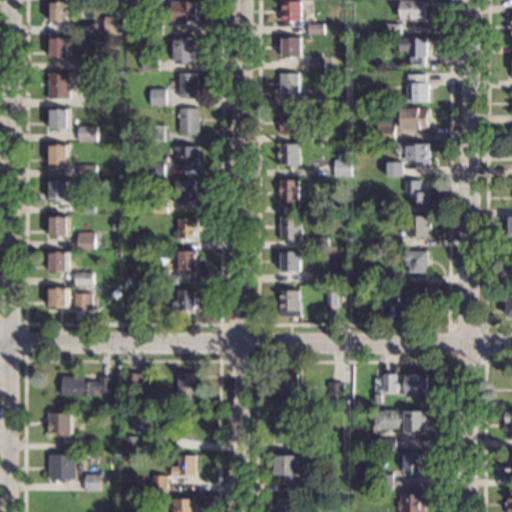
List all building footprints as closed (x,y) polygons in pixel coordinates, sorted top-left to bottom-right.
[(425,0),(425,1),(428,1),(428,7),(425,7),(425,19),(401,19),(401,0),(425,0)] [(68,22),(49,22),(50,1),(68,1),(68,22)] [(198,21),(171,21),(171,1),(198,1),(198,21)] [(301,21),(282,21),(282,1),(301,1),(301,21)] [(123,35),(104,34),(104,16),(124,16),(123,35)] [(162,35),(146,34),(147,23),(162,23),(162,35)] [(324,34),(308,34),(308,23),(324,23),(324,34)] [(401,34),(387,34),(387,23),(402,23),(401,34)] [(69,58),(50,58),(50,37),(69,37),(69,58)] [(196,37),(196,46),(199,46),(198,53),(195,53),(194,63),(174,63),(175,37),(196,37)] [(300,57),(281,57),(281,37),(300,37),(300,57)] [(428,46),(427,46),(427,57),(425,57),(424,66),(410,66),(410,51),(400,51),(400,37),(428,38),(428,46)] [(377,45),(372,49),(367,46),(369,40),(375,40),(377,45)] [(94,70),(78,70),(79,54),(94,55),(94,70)] [(158,70),(142,70),(142,55),(158,55),(158,70)] [(324,70),(309,69),(309,59),(324,59),(324,70)] [(69,73),(68,98),(48,98),(48,72),(69,73)] [(197,97),(179,97),(179,73),(183,73),(197,73),(197,97)] [(298,73),(298,94),(279,93),(280,73),(298,73)] [(426,75),(426,83),(428,83),(428,102),(406,101),(407,86),(408,86),(408,74),(426,75)] [(166,105),(150,105),(150,89),(166,89),(166,105)] [(105,106),(89,106),(89,90),(105,90),(105,106)] [(327,101),(324,101),(324,105),(308,105),(309,95),(327,95),(327,101)] [(429,108),(428,129),(401,128),(401,107),(429,108)] [(69,129),(49,129),(49,108),(69,108),(69,129)] [(199,134),(179,134),(179,108),(199,108),(199,134)] [(299,133),(279,133),(279,109),(299,109),(299,133)] [(394,141),(377,141),(377,120),(394,120),(394,141)] [(164,141),(147,141),(147,125),(164,125),(164,141)] [(96,142),(78,142),(78,126),(96,126),(96,142)] [(299,143),(298,165),(279,164),(279,158),(278,158),(278,151),(279,151),(279,143),(299,143)] [(430,165),(419,164),(419,161),(407,161),(407,158),(400,158),(400,153),(397,153),(397,143),(430,143),(430,165)] [(68,145),(67,166),(49,165),(49,145),(68,145)] [(198,166),(176,166),(176,151),(174,151),(174,146),(198,146),(198,166)] [(350,159),(350,177),(334,177),(334,159),(337,159),(337,154),(350,154),(350,159)] [(402,176),(388,176),(388,162),(402,162),(402,176)] [(163,176),(147,176),(147,163),(163,164),(163,176)] [(95,177),(78,177),(78,165),(95,165),(95,177)] [(298,203),(280,203),(280,179),(298,180),(298,203)] [(68,181),(67,201),(48,200),(49,180),(68,181)] [(194,201),(176,200),(177,180),(195,181),(194,201)] [(421,191),(429,191),(429,199),(432,199),(432,205),(428,205),(428,211),(410,211),(410,193),(404,193),(404,180),(421,180),(421,191)] [(90,202),(94,202),(94,214),(78,213),(78,202),(81,202),(81,194),(90,194),(90,202)] [(166,201),(166,213),(151,213),(152,201),(166,201)] [(327,213),(311,213),(311,201),(327,201),(327,213)] [(67,237),(48,236),(49,216),(67,217),(68,217),(67,237)] [(300,239),(279,239),(280,216),(300,216),(300,239)] [(429,236),(408,236),(408,216),(429,216),(429,236)] [(197,238),(178,238),(178,218),(197,218),(197,238)] [(94,249),(77,249),(77,232),(94,232),(94,249)] [(327,247),(312,247),(312,238),(312,237),(327,237),(327,247)] [(403,247),(389,247),(389,237),(403,238),(403,247)] [(428,272),(409,272),(409,265),(410,265),(410,260),(405,260),(405,250),(428,250),(428,272)] [(196,257),(199,257),(199,262),(196,262),(196,269),(179,269),(179,268),(176,268),(176,262),(179,262),(179,251),(196,251),(196,257)] [(298,251),(298,271),(279,271),(280,251),(298,251)] [(67,272),(48,271),(48,252),(66,252),(67,252),(67,272)] [(169,269),(169,274),(177,274),(177,284),(154,284),(154,268),(169,269)] [(327,283),(310,283),(310,270),(327,270),(327,283)] [(92,285),(74,285),(74,272),(92,272),(92,285)] [(403,284),(387,284),(387,273),(403,273),(403,284)] [(426,295),(428,295),(428,306),(425,306),(425,308),(407,308),(407,286),(426,286),(426,295)] [(67,308),(48,307),(48,287),(66,288),(67,288),(67,308)] [(397,302),(385,302),(385,287),(397,287),(397,302)] [(195,310),(172,310),(172,301),(177,301),(177,290),(195,290),(195,310)] [(298,301),(300,301),(300,316),(279,316),(279,290),(298,290),(298,301)] [(336,306),(326,305),(326,290),(337,290),(336,306)] [(91,294),(90,310),(72,310),(73,293),(91,294)] [(141,310),(125,309),(125,294),(141,294),(141,310)] [(139,389),(125,388),(125,372),(138,372),(140,372),(139,389)] [(197,400),(178,400),(178,372),(197,372),(197,400)] [(297,387),(307,387),(307,400),(277,400),(278,373),(297,374),(297,387)] [(427,397),(405,397),(405,388),(397,388),(397,392),(383,392),(383,373),(398,374),(398,379),(405,379),(405,373),(427,374),(427,397)] [(108,376),(108,391),(95,391),(94,397),(60,396),(61,375),(82,376),(82,386),(86,386),(86,381),(98,381),(98,376),(108,376)] [(343,401),(327,401),(328,382),(343,382),(343,401)] [(375,393),(383,393),(383,403),(374,402),(375,393)] [(334,404),(333,410),(326,409),(327,402),(334,404)] [(426,432),(405,431),(405,428),(375,428),(375,411),(385,411),(385,410),(427,411),(426,432)] [(150,431),(139,431),(139,433),(134,433),(134,432),(132,432),(132,411),(150,411),(150,431)] [(71,433),(68,433),(68,436),(59,435),(59,433),(47,433),(47,413),(71,413),(71,433)] [(296,434),(278,434),(278,413),(296,413),(296,434)] [(137,450),(123,450),(123,436),(137,436),(137,450)] [(318,438),(318,452),(302,452),(302,438),(318,438)] [(397,439),(396,449),(382,449),(382,438),(397,439)] [(94,450),(78,451),(78,439),(93,439),(94,450)] [(423,459),(426,459),(426,468),(423,468),(423,474),(404,474),(405,452),(423,452),(423,459)] [(74,479),(64,479),(64,483),(59,483),(59,479),(48,479),(48,454),(74,454),(74,479)] [(195,476),(171,476),(171,466),(177,466),(177,455),(196,455),(195,476)] [(298,475),(290,475),(290,479),(283,479),(283,475),(275,475),(275,455),(298,455),(298,475)] [(100,491),(84,491),(84,474),(100,474),(100,491)] [(346,482),(338,481),(338,474),(347,475),(346,482)] [(393,475),(393,489),(377,488),(377,485),(374,484),(374,474),(393,475)] [(167,476),(166,490),(151,490),(152,475),(167,476)] [(318,494),(301,494),(301,479),(302,479),(318,479),(318,494)] [(425,511),(400,511),(400,510),(398,510),(398,501),(400,501),(400,493),(426,494),(425,511)] [(65,511),(43,511),(43,504),(45,504),(45,494),(65,494),(65,511)] [(296,511),(277,511),(278,497),(296,497),(296,511)] [(195,506),(196,506),(195,511),(166,511),(166,500),(172,500),(173,498),(195,498),(195,506)] [(135,501),(135,508),(125,508),(125,500),(135,501)]
